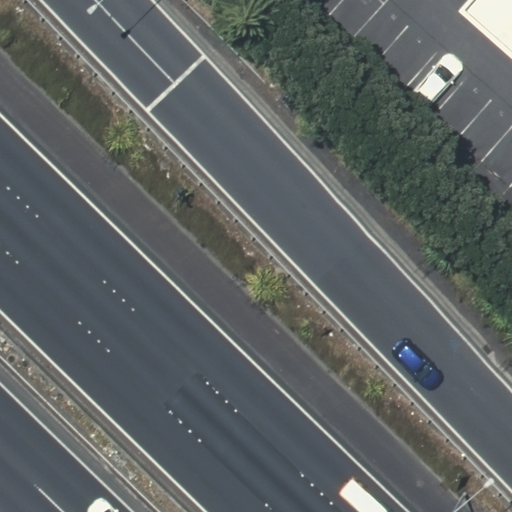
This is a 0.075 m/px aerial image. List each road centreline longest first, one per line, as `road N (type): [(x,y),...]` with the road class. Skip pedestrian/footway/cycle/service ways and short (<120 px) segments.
road 1 (motorway): [(94,0),(511,436)]
road 2 (motorway): [(0,248),(273,511)]
